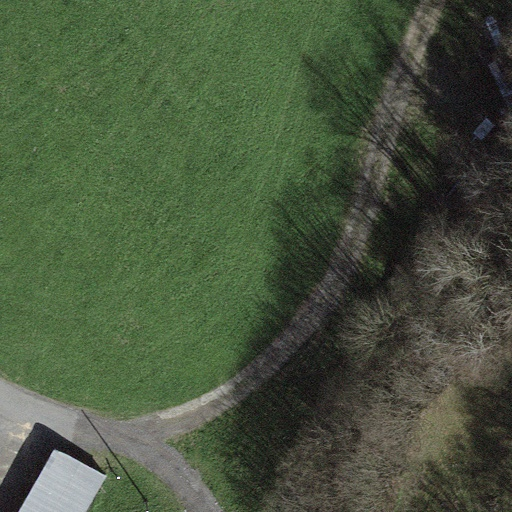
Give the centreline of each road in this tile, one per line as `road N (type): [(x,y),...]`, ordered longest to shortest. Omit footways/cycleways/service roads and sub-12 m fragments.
road 1 (track): [(465,0),(339,299),(214,398),(125,445),(165,468),(206,511)]
road 2 (residential): [(125,445),(0,395)]
